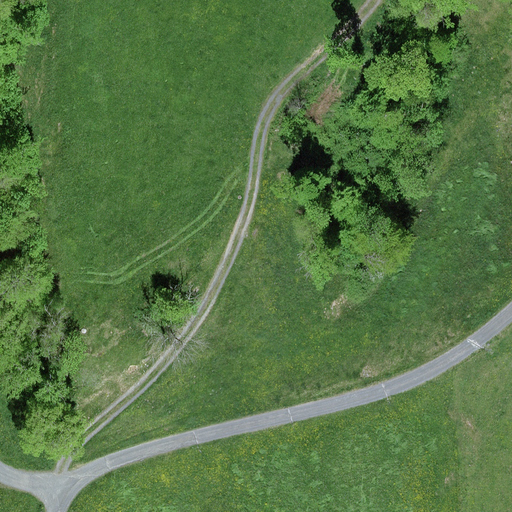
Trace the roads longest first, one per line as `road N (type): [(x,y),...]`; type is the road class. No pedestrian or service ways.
road 1 (track): [(59,488),(67,457),(157,372),(209,298),(246,218),(263,115),(295,73),(327,57),(387,0)]
road 2 (track): [(59,488),(132,454),(395,388),(469,350),(511,311)]
